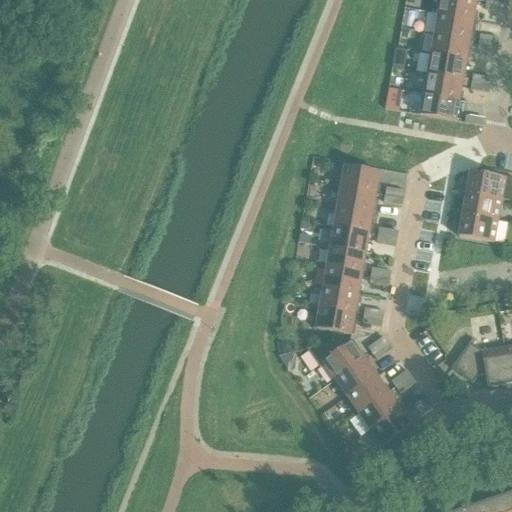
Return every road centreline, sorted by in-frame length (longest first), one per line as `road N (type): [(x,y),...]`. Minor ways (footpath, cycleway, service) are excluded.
road 1 (residential): [(497,141),(421,176),(392,327),(445,412),(511,400)]
road 2 (tertiary): [(351,511),(511,444)]
